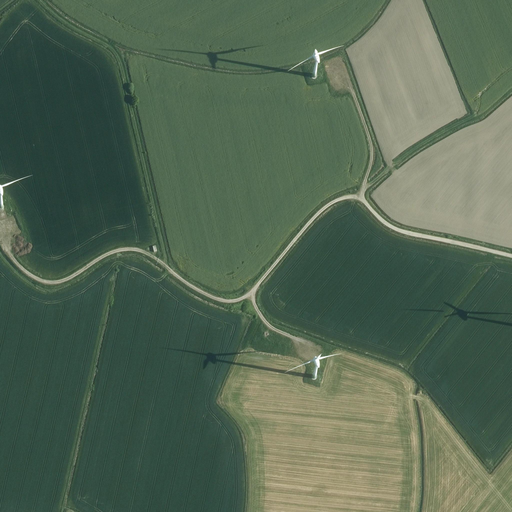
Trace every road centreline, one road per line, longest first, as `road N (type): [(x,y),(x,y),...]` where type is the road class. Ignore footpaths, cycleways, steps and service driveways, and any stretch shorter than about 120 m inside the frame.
road 1 (track): [(511,256),(402,231),(357,196),(318,212),(239,298),(218,299),(165,266)]
road 2 (track): [(165,266),(118,58),(39,0)]
road 3 (track): [(165,266),(150,254),(120,250),(42,282),(10,255)]
